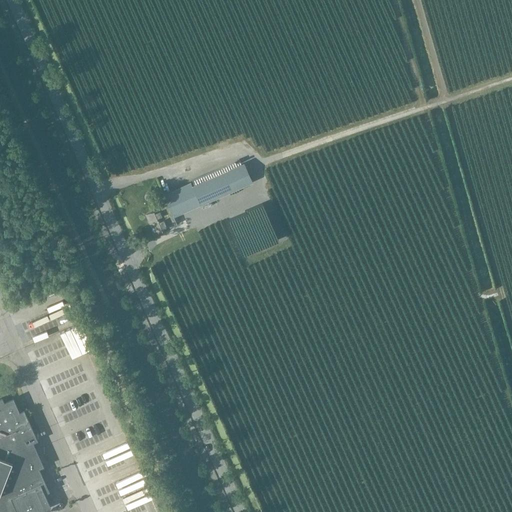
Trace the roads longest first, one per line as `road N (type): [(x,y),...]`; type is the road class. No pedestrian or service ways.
road 1 (tertiary): [(240,511),(12,0)]
road 2 (track): [(254,165),(511,79)]
road 3 (unclassified): [(90,511),(0,316)]
road 4 (track): [(511,414),(479,299),(500,293)]
